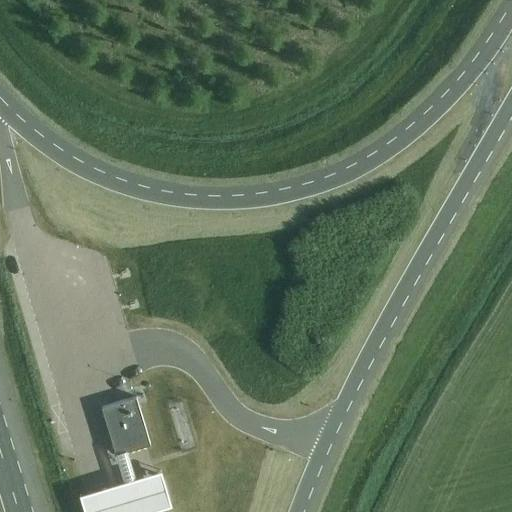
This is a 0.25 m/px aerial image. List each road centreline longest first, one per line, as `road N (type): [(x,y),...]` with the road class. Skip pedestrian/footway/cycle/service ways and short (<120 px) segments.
road 1 (primary): [(511,14),(447,102),(394,147),(336,180),(264,200),(195,201),(119,185),(62,156),(0,105)]
road 2 (primary): [(297,511),(393,310),(511,103)]
